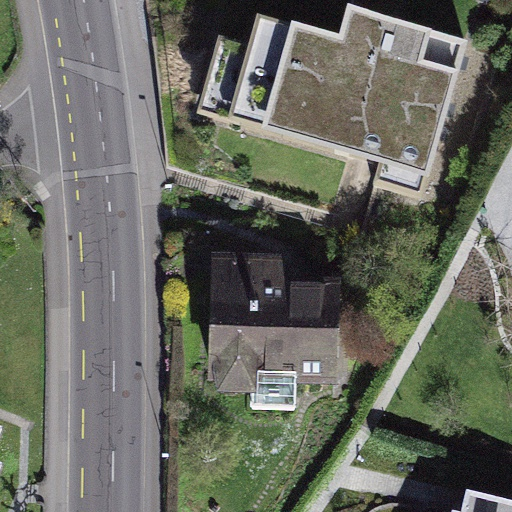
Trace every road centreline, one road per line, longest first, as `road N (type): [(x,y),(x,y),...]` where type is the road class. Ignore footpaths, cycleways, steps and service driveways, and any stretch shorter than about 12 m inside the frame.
road 1 (residential): [(111,511),(113,307),(102,122)]
road 2 (residential): [(102,122),(83,0)]
